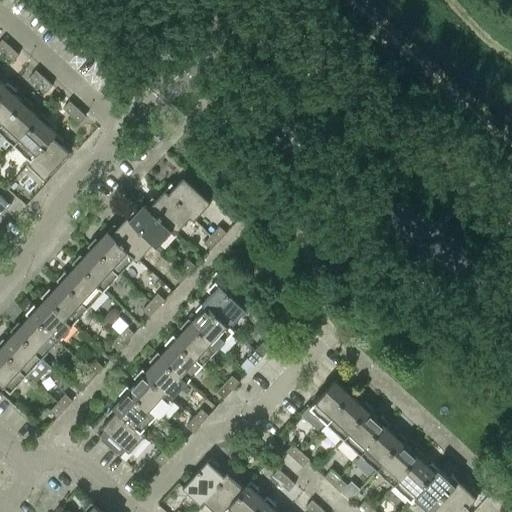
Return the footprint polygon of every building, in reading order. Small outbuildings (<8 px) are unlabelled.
[(0,41),(0,50),(3,53),(9,46),(2,39),(0,41)] [(9,46),(3,53),(12,62),(19,54),(9,46)] [(43,76),(36,70),(29,77),(36,84),(43,76)] [(52,85),(43,76),(36,84),(46,93),(52,85)] [(8,81),(4,85),(5,86),(0,91),(0,125),(22,101),(21,100),(13,93),(17,90),(8,81)] [(24,97),(21,100),(22,101),(0,125),(0,131),(14,144),(39,117),(38,116),(30,109),(33,105),(24,97)] [(69,101),(63,108),(71,116),(78,108),(69,101)] [(78,108),(71,116),(79,124),(86,116),(78,108)] [(41,112),(38,116),(39,117),(14,144),(30,158),(31,159),(56,132),(47,124),(50,120),(41,112)] [(64,140),(56,132),(31,159),(30,158),(26,162),(45,179),(70,152),(61,143),(64,140)] [(171,183),(164,191),(191,216),(190,217),(194,220),(211,202),(183,177),(175,186),(171,183)] [(152,196),(145,204),(172,229),(171,230),(175,234),(190,217),(191,216),(164,191),(156,200),(152,196)] [(133,210),(126,218),(153,243),(152,244),(156,247),(171,230),(172,229),(145,204),(137,213),(133,210)] [(114,223),(107,232),(134,256),(133,258),(137,261),(152,244),(153,243),(126,218),(118,227),(114,223)] [(219,226),(210,235),(218,242),(226,233),(219,226)] [(87,246),(91,249),(92,248),(119,273),(133,258),(134,256),(107,232),(99,240),(95,237),(87,246)] [(218,242),(210,235),(204,243),(211,250),(218,242)] [(72,263),(75,266),(76,265),(103,290),(119,273),(92,248),(91,249),(83,257),(80,254),(72,263)] [(188,259),(179,269),(187,276),(196,266),(188,259)] [(56,280),(60,283),(61,282),(88,307),(103,290),(76,265),(75,266),(68,274),(64,271),(56,280)] [(187,276),(179,269),(173,276),(180,283),(187,276)] [(41,297),(44,300),(45,299),(73,324),(88,307),(61,282),(60,283),(53,291),(49,287),(41,297)] [(211,293),(203,302),(230,327),(231,326),(246,310),(215,282),(207,290),(211,293)] [(157,293),(150,301),(157,308),(165,300),(157,293)] [(25,313),(29,317),(30,315),(57,340),(73,324),(45,299),(44,300),(37,307),(34,304),(25,313)] [(157,308),(150,301),(142,310),(149,317),(157,308)] [(199,313),(192,321),(191,322),(218,347),(234,329),(231,326),(230,327),(203,302),(196,310),(199,313)] [(10,330),(13,333),(15,332),(42,357),(57,340),(30,315),(29,317),(22,324),(18,321),(10,330)] [(184,330),(177,338),(176,339),(203,364),(218,347),(191,322),(192,321),(188,318),(180,327),(184,330)] [(127,327),(119,335),(126,342),(134,333),(127,327)] [(0,340),(0,349),(26,374),(42,357),(15,332),(13,333),(6,341),(3,338),(0,340)] [(168,347),(161,354),(160,355),(187,381),(203,364),(176,339),(177,338),(173,334),(165,343),(168,347)] [(111,343),(119,350),(126,342),(119,335),(111,343)] [(262,341),(256,349),(263,355),(270,348),(262,341)] [(0,381),(11,391),(26,374),(0,349),(0,381)] [(247,358),(254,365),(263,355),(256,349),(247,358)] [(153,363),(146,371),(145,372),(172,397),(187,381),(160,355),(161,354),(158,351),(149,360),(153,363)] [(96,360),(88,369),(95,376),(103,367),(96,360)] [(137,380),(130,388),(129,389),(156,414),(172,397),(145,372),(146,371),(142,368),(134,377),(137,380)] [(80,377),(88,384),(95,376),(88,369),(80,377)] [(232,375),(224,383),(231,390),(239,382),(232,375)] [(310,407),(327,423),(352,396),(353,397),(356,393),(347,385),(344,388),(335,380),(310,407)] [(216,392),(224,399),(231,390),(224,383),(216,392)] [(122,397),(114,406),(141,431),(142,430),(156,414),(129,389),(130,388),(127,385),(118,394),(122,397)] [(65,394),(57,402),(65,409),(72,401),(65,394)] [(361,404),(353,397),(352,396),(327,423),(344,438),(369,411),(370,412),(373,408),(364,400),(361,404)] [(57,418),(65,409),(57,402),(50,411),(57,418)] [(146,433),(142,430),(141,431),(114,406),(106,414),(110,417),(101,426),(129,451),(146,433)] [(201,408),(193,417),(200,424),(208,415),(201,408)] [(378,419),(370,412),(369,411),(344,438),(361,454),(386,426),(387,427),(390,424),(381,415),(378,419)] [(186,425),(193,432),(200,424),(193,417),(186,425)] [(394,434),(387,427),(386,426),(361,454),(377,469),(403,442),(404,443),(407,439),(398,431),(394,434)] [(177,449),(170,442),(163,449),(171,456),(177,449)] [(411,450),(404,443),(403,442),(377,469),(394,485),(419,457),(420,458),(424,455),(415,446),(411,450)] [(292,444),(286,451),(294,458),(301,451),(292,444)] [(171,456),(163,449),(155,459),(162,466),(171,456)] [(301,451),(294,458),(302,466),(309,459),(301,451)] [(200,504),(203,500),(225,476),(224,475),(216,468),(219,464),(211,457),(182,487),(200,504)] [(428,465),(420,458),(419,457),(394,485),(412,501),(415,498),(414,497),(439,469),(431,462),(428,465)] [(230,468),(224,475),(225,476),(203,500),(216,511),(223,511),(224,511),(223,511),(245,488),(244,487),(236,480),(239,476),(230,468)] [(278,468),(271,476),(279,483),(285,475),(278,468)] [(331,469),(324,477),(332,484),(339,477),(331,469)] [(448,477),(439,469),(414,497),(415,498),(430,511),(433,511),(435,509),(434,508),(459,481),(451,474),(448,477)] [(285,475),(279,483),(288,491),(295,484),(285,475)] [(339,477),(332,484),(341,492),(347,485),(339,477)] [(250,480),(244,487),(245,488),(223,511),(224,511),(223,511),(253,511),(265,500),(264,499),(256,492),(259,488),(250,480)] [(468,489),(459,481),(434,508),(435,509),(438,511),(462,511),(480,493),(471,486),(468,489)] [(267,495),(264,499),(265,500),(253,511),(278,511),(273,507),(276,504),(267,495)] [(311,499),(305,507),(310,511),(313,511),(319,506),(311,499)] [(364,500),(357,508),(362,511),(368,511),(372,508),(364,500)] [(86,511),(102,511),(91,501),(83,510),(86,511)]
